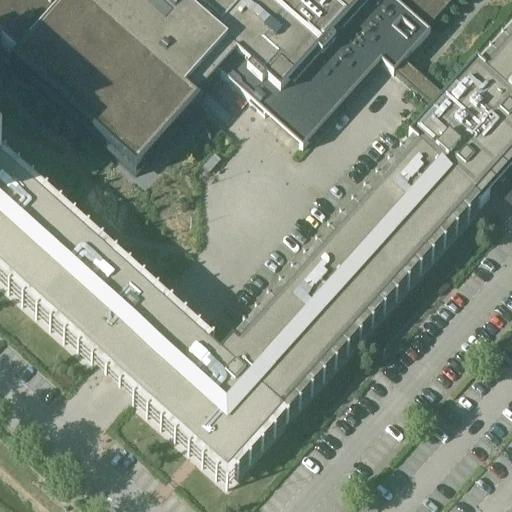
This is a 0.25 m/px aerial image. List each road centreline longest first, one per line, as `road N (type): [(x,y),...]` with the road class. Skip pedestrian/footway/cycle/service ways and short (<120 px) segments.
road 1 (unknown): [(146,367),(370,110)]
road 2 (unknown): [(302,497),(146,367)]
